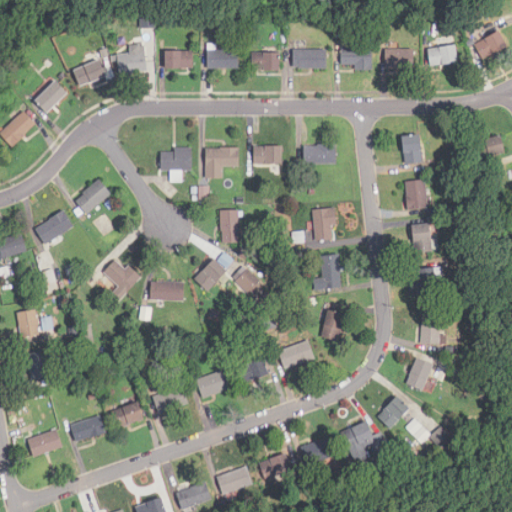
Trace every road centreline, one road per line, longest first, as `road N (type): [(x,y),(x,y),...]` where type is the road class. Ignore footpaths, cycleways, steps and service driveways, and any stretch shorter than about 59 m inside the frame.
road 1 (residential): [(15,507),(336,394),(364,376),(384,337),(384,314),(361,107)]
road 2 (residential): [(511,88),(442,107),(132,110),(94,126),(36,184),(0,199)]
road 3 (residential): [(94,126),(168,227)]
